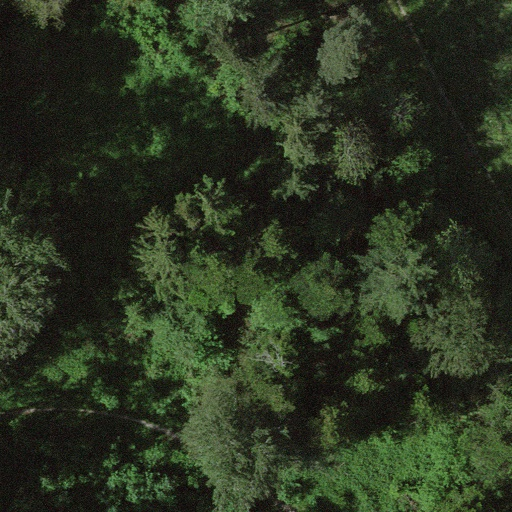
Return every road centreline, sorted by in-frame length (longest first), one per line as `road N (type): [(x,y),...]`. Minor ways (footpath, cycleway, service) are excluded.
road 1 (track): [(310,511),(110,418),(5,414)]
road 2 (track): [(5,414),(136,155)]
road 3 (track): [(511,230),(390,0)]
